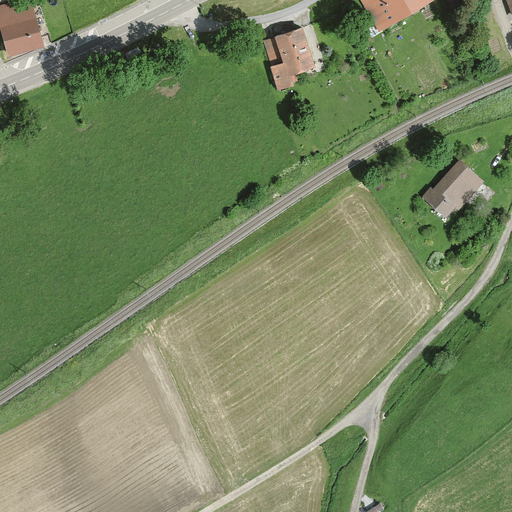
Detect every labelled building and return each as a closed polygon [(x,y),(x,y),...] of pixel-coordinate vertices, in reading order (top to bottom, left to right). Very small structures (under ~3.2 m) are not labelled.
[(31,0),(14,0),(0,4),(0,29),(10,63),(47,53),(31,0)] [(361,0),(379,30),(430,0),(361,0)] [(511,0),(502,0),(510,24),(511,23),(511,0)] [(299,21),(269,32),(278,58),(265,62),(275,89),(296,82),(292,71),(314,63),(299,21)] [(454,155),(420,196),(451,221),(485,181),(454,155)]
